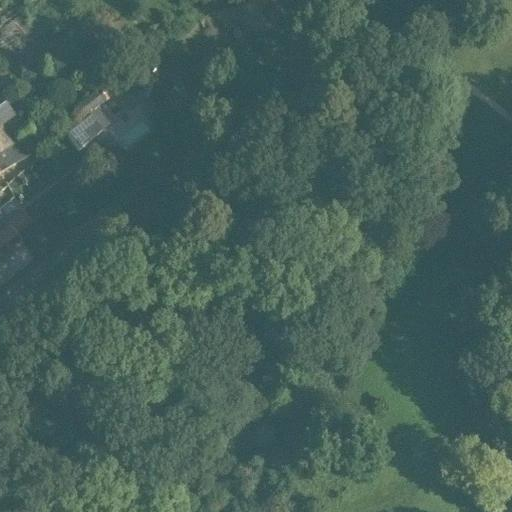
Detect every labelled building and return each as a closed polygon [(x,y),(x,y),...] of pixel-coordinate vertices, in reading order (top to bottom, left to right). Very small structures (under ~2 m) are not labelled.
[(0,29),(0,47),(24,27),(18,20),(4,31),(2,28),(0,29)] [(235,93),(250,82),(247,78),(252,73),(246,63),(226,77),(226,78),(222,82),(227,90),(231,87),(235,93)] [(11,100),(2,89),(0,90),(0,100),(4,106),(11,100)] [(80,126),(99,111),(106,105),(97,93),(71,113),(80,126)] [(0,156),(4,154),(13,146),(2,130),(15,120),(5,107),(0,110),(0,156)] [(79,155),(103,135),(90,120),(66,139),(79,155)] [(0,156),(0,176),(29,159),(19,144),(13,147),(13,146),(4,154),(0,156)] [(25,210),(10,223),(19,235),(35,222),(25,210)] [(121,246),(123,244),(113,231),(107,224),(61,256),(60,256),(32,279),(44,294),(74,271),(71,267),(83,257),(92,268),(121,246)] [(14,240),(15,238),(9,230),(0,236),(0,265),(17,252),(13,246),(16,243),(14,240)] [(0,331),(18,316),(17,316),(4,300),(0,303),(0,289),(33,263),(15,238),(14,240),(16,243),(13,246),(17,252),(0,265),(0,331)] [(17,316),(44,294),(32,279),(4,300),(17,316)]
